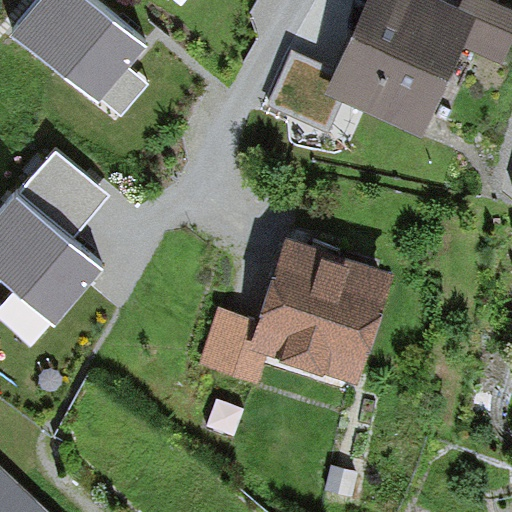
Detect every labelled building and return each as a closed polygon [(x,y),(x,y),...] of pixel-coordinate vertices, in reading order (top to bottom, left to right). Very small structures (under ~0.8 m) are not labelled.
[(148,46),(91,0),(41,0),(11,38),(97,108),(101,103),(121,119),(149,85),(129,68),(148,46)] [(462,0),(458,10),(437,0),(369,0),(337,69),(297,50),(273,102),(326,127),(340,96),(422,134),(465,44),(503,62),(511,43),(511,10),(490,0),(462,0)] [(56,150),(18,196),(71,240),(109,194),(56,150)] [(71,240),(18,196),(0,216),(0,279),(54,324),(102,267),(71,240)] [(392,272),(291,239),(263,323),(222,309),(205,361),(253,377),(262,350),(357,381),(392,272)] [(45,511),(0,470),(0,511),(45,511)]
